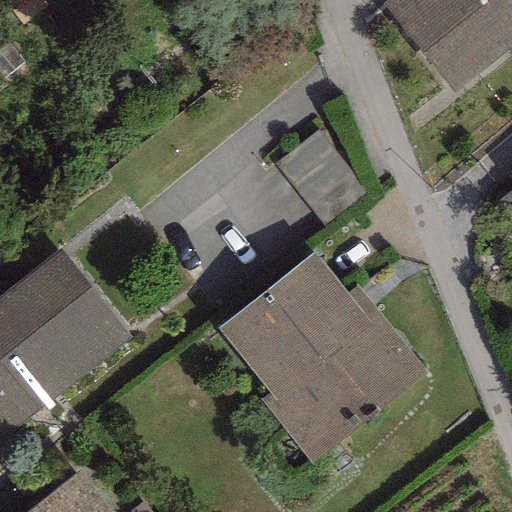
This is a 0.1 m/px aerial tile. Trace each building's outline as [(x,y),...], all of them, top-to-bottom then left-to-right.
[(511,0),(417,0),(395,18),(468,108),(511,72),(511,0)] [(319,121),(274,151),(314,209),(359,179),(319,121)] [(327,259),(220,342),(323,472),(429,389),(327,259)] [(0,463),(145,349),(75,260),(0,318),(0,463)] [(110,511),(93,491),(66,511),(110,511)]
